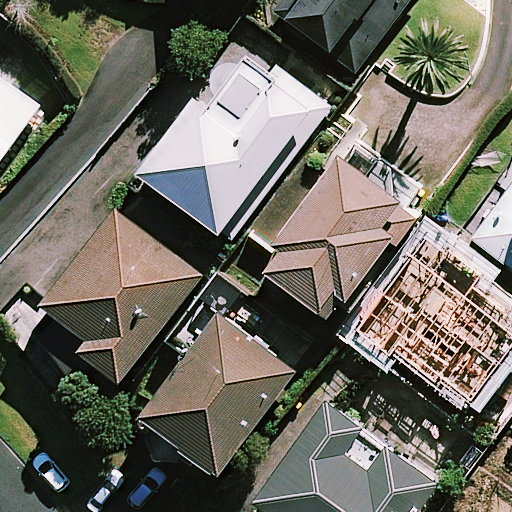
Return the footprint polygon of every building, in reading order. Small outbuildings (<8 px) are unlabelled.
[(357,76),(410,0),(283,0),(272,16),(357,76)] [(149,167),(237,236),(335,111),(276,65),(249,99),(232,98),(218,87),(213,94),(209,90),(149,167)] [(0,178),(53,109),(0,69),(0,178)] [(411,197),(349,150),(280,239),(289,245),(273,265),(336,314),(352,293),(356,296),(407,231),(393,221),(411,197)] [(511,188),(476,237),(511,263),(511,188)] [(126,382),(211,275),(124,206),(50,300),(94,335),(83,348),(126,382)] [(438,241),(368,341),(409,369),(417,357),(504,416),(511,404),(511,311),(500,303),(509,291),(438,241)] [(228,471),(304,367),(225,310),(149,413),(228,471)] [(278,511),(425,511),(448,480),(393,441),(376,465),(353,449),(371,425),(333,398),(260,499),(278,511)]
